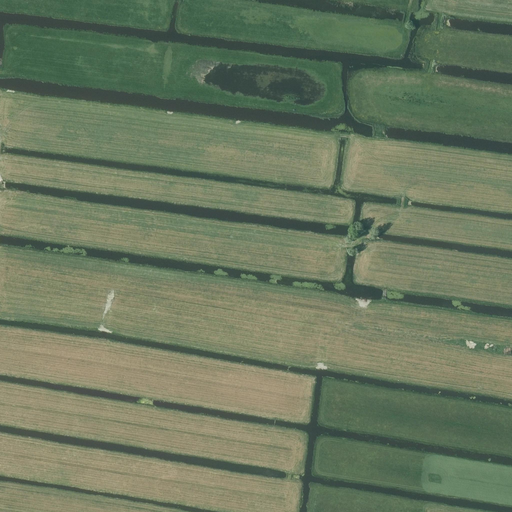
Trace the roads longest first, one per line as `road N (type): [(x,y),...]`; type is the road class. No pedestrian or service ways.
road 1 (track): [(384,289),(368,249),(354,246),(401,208),(402,180),(382,149),(381,124),(360,99),(373,81),(428,75),(442,0)]
road 2 (track): [(0,221),(15,230),(329,273),(338,244),(354,246)]
road 3 (track): [(511,128),(369,110)]
